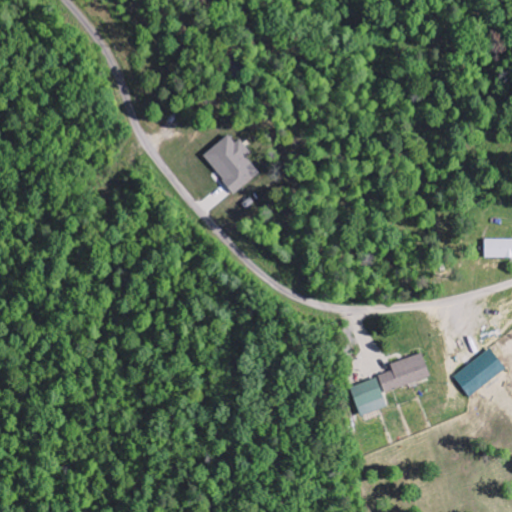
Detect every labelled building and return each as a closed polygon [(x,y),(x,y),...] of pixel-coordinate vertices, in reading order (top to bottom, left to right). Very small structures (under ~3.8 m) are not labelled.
[(206,157),(237,195),(262,174),(249,158),(254,154),(243,141),(238,145),(231,137),(206,157)] [(487,260),(511,259),(511,240),(487,241),(487,260)] [(473,399),(509,369),(493,349),(456,379),(473,399)] [(394,365),(396,373),(383,377),(388,393),(434,381),(427,356),(394,365)] [(364,418),(391,410),(383,381),(356,389),(364,418)]
